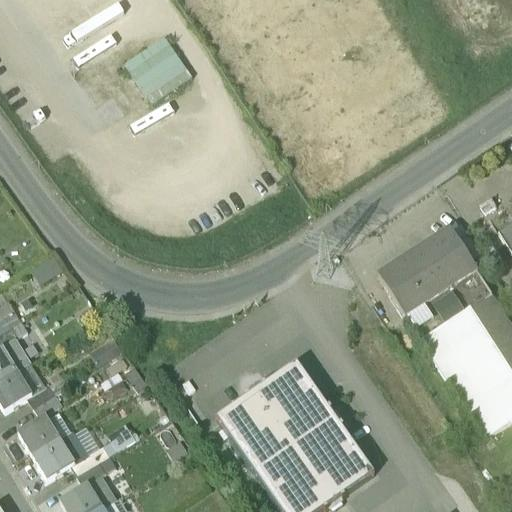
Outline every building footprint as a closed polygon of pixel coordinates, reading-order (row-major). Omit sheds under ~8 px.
[(511,0),(473,0),(486,22),(511,6),(511,0)] [(156,108),(197,81),(169,40),(129,66),(156,108)] [(511,230),(498,239),(511,260),(511,230)] [(476,277),(449,235),(376,282),(404,324),(476,277)] [(52,261),(34,275),(45,289),(63,275),(52,261)] [(511,332),(476,277),(404,324),(472,429),(502,410),(511,424),(511,332)] [(0,341),(21,329),(14,319),(0,327),(0,341)] [(0,341),(0,355),(14,347),(27,339),(21,329),(0,341)] [(0,355),(0,388),(29,371),(14,347),(0,355)] [(329,511),(374,481),(297,370),(215,427),(275,511),(329,511)] [(29,371),(0,388),(0,412),(5,419),(27,405),(32,402),(29,397),(41,390),(29,371)] [(27,405),(33,416),(54,403),(68,394),(62,384),(44,395),(41,390),(29,397),(32,402),(27,405)] [(33,416),(41,426),(45,423),(61,414),(54,403),(33,416)] [(41,426),(18,439),(33,464),(60,447),(45,423),(41,426)] [(60,447),(33,464),(47,488),(71,474),(74,471),(71,466),(83,459),(71,440),(60,447)] [(71,474),(77,484),(110,464),(104,454),(86,464),(83,459),(71,466),(74,471),(71,474)] [(77,484),(83,494),(99,484),(100,485),(107,481),(106,480),(116,474),(110,464),(77,484)] [(83,494),(60,508),(62,511),(109,511),(114,509),(100,485),(99,484),(83,494)]
